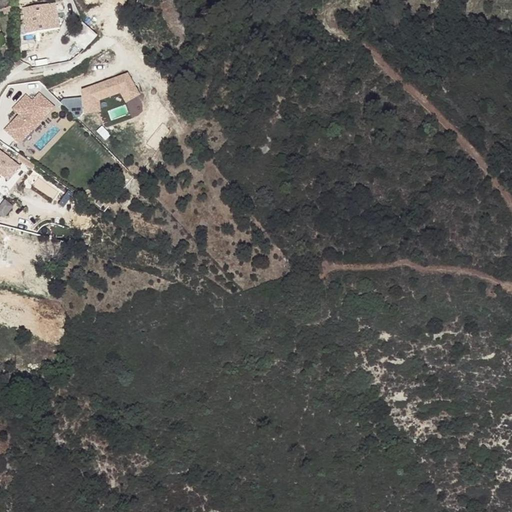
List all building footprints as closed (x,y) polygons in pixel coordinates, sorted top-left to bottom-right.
[(52,3),(51,0),(35,0),(22,2),(24,16),(27,15),(26,7),(52,3)] [(27,34),(39,32),(59,28),(57,19),(54,20),(52,3),(26,7),(27,15),(24,16),(27,34)] [(70,37),(84,49),(97,35),(83,22),(70,37)] [(137,93),(126,73),(81,91),(86,113),(99,110),(96,99),(119,90),(125,100),(137,93)] [(20,142),(56,107),(42,93),(35,100),(29,94),(19,103),(26,110),(22,114),(7,128),(20,142)] [(26,110),(19,103),(15,107),(22,114),(26,110)] [(20,164),(0,148),(0,170),(9,178),(20,164)]
